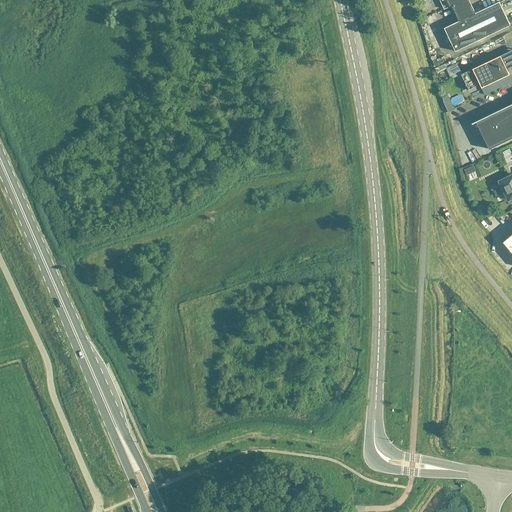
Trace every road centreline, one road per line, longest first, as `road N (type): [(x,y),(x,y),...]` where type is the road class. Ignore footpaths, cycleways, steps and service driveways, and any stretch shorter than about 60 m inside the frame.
road 1 (tertiary): [(498,476),(373,455),(376,230),(339,0)]
road 2 (primary): [(153,511),(0,164)]
